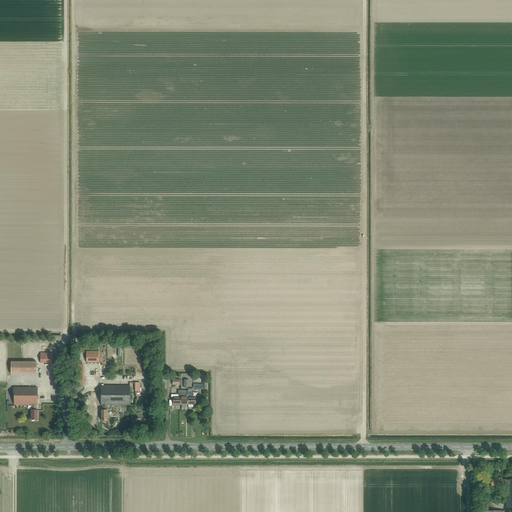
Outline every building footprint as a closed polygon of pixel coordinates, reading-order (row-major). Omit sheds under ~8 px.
[(99,352),(86,352),(86,362),(98,362),(99,352)] [(52,363),(52,353),(40,353),(40,363),(52,363)] [(11,374),(36,374),(36,362),(11,362),(11,374)] [(83,386),(83,374),(83,365),(75,365),(75,374),(76,374),(76,386),(83,386)] [(130,405),(130,387),(101,387),(101,405),(102,405),(107,405),(130,405)] [(36,410),(36,405),(37,405),(37,388),(14,388),(14,405),(32,405),(32,410),(32,421),(37,421),(37,410),(36,410)] [(511,508),(511,479),(506,480),(502,480),(491,480),(491,486),(502,486),(502,485),(506,485),(506,508),(511,508)] [(505,511),(486,511),(486,501),(479,501),(479,511),(505,511)]
